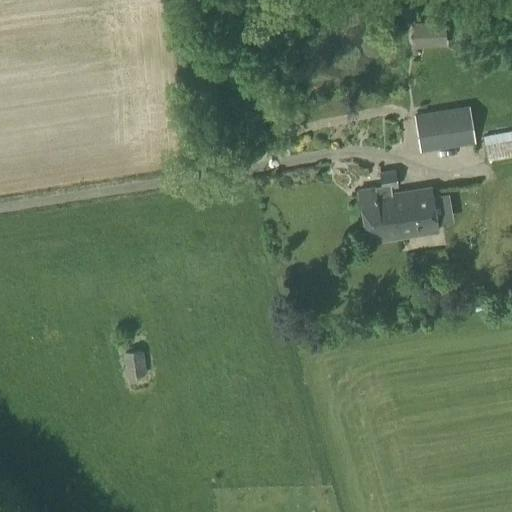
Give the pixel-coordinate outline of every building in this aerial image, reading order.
[(412,48),(445,46),(443,20),(411,22),(412,48)] [(419,152),(475,144),(469,105),(413,113),(419,152)] [(487,161),(511,155),(511,130),(482,136),(487,161)] [(382,186),(398,183),(395,167),(379,170),(382,186)] [(437,228),(430,184),(377,193),(376,185),(357,188),(366,240),(437,228)] [(125,378),(145,375),(142,349),(122,351),(125,378)]
